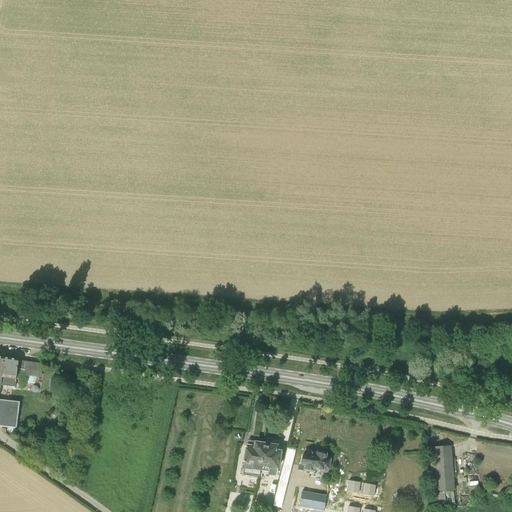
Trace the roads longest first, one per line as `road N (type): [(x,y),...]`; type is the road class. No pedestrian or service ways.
road 1 (primary): [(511,424),(340,385),(0,337)]
road 2 (unclassified): [(105,511),(0,435)]
